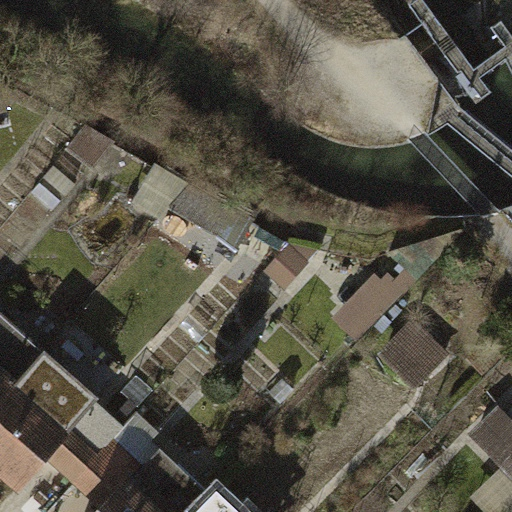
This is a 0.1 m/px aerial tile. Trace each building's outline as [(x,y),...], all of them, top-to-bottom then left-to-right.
[(146,192),(175,204),(169,218),(302,276),(320,234),(158,163),(146,192)] [(387,259),(338,305),(362,330),(411,285),(387,259)] [(0,388),(46,339),(0,297),(0,388)] [(423,380),(453,347),(415,314),(386,347),(423,380)] [(0,388),(0,469),(17,485),(44,456),(86,410),(103,390),(46,339),(0,388)] [(509,458),(478,488),(501,511),(506,511),(511,507),(511,405),(506,399),(478,427),(509,458)] [(110,431),(68,477),(92,500),(164,423),(139,401),(110,431)] [(86,410),(44,456),(68,477),(110,431),(86,410)] [(80,511),(194,511),(225,480),(164,423),(92,500),(80,511)]
